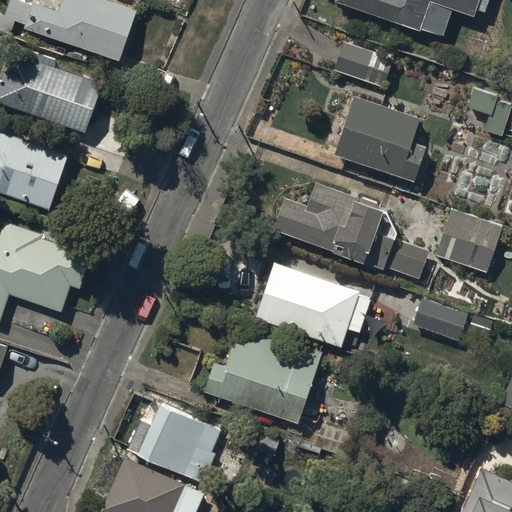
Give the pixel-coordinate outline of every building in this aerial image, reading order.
[(119,56),(136,6),(119,0),(61,0),(60,7),(39,0),(33,0),(33,1),(28,0),(9,0),(5,13),(0,11),(0,27),(11,31),(15,18),(25,21),(24,24),(119,56)] [(364,0),(442,28),(451,0),(457,0),(473,5),(474,0),(477,0),(485,3),(485,0),(364,0)] [(394,48),(345,31),(334,63),(383,80),(394,48)] [(0,98),(86,128),(103,78),(12,47),(0,81),(0,98)] [(498,86),(474,79),(468,100),(489,107),(484,124),(502,130),(511,100),(496,95),(498,86)] [(418,109),(353,87),(334,147),(414,173),(426,137),(411,132),(418,109)] [(69,150),(0,125),(0,187),(50,205),(69,150)] [(419,274),(429,248),(395,236),(397,229),(387,208),(318,183),(310,206),(288,197),(278,223),(419,274)] [(499,226),(450,209),(436,251),(485,267),(499,226)] [(42,231),(5,218),(0,233),(0,317),(1,318),(11,291),(62,308),(71,282),(81,285),(92,252),(41,235),(42,231)] [(370,299),(277,265),(260,312),(340,342),(347,325),(359,329),(370,299)] [(466,313),(423,298),(415,321),(458,336),(466,313)] [(492,319),(474,313),(469,330),(487,335),(492,319)] [(321,350),(253,326),(247,343),(237,340),(229,365),(216,360),(207,387),(297,418),(321,350)] [(0,370),(9,343),(0,340),(0,370)] [(219,426),(161,402),(152,424),(142,420),(131,445),(204,476),(215,450),(209,448),(219,426)] [(361,434),(323,422),(316,444),(354,457),(361,434)] [(172,511),(185,484),(128,458),(106,506),(118,511),(172,511)] [(511,511),(511,480),(483,468),(462,511),(511,511)]
